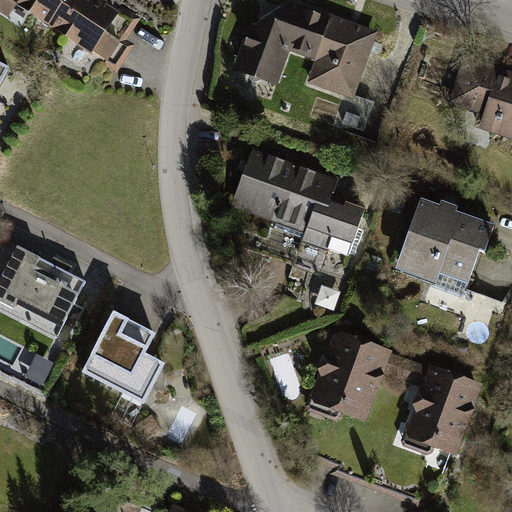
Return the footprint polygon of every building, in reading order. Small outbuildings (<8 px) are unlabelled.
[(7,0),(50,28),(68,0),(7,0)] [(136,20),(104,0),(68,0),(50,28),(107,65),(136,20)] [(311,60),(326,15),(293,1),(244,28),(229,72),(278,87),(289,53),(311,60)] [(380,32),(326,15),(311,60),(303,84),(357,102),(380,32)] [(511,76),(466,59),(446,109),(511,134),(511,76)] [(0,87),(9,71),(0,66),(0,87)] [(232,206),(276,223),(299,162),(255,146),(232,206)] [(341,178),(299,162),(276,223),(305,234),(301,245),(348,263),(367,211),(333,199),(341,178)] [(491,225),(418,199),(394,266),(467,291),(491,225)] [(86,283),(17,249),(0,283),(0,304),(60,335),(86,283)] [(154,337),(108,316),(77,381),(140,411),(157,374),(140,366),(154,337)] [(333,331),(308,409),(367,428),(392,350),(333,331)] [(430,365),(400,437),(450,458),(480,386),(430,365)]
